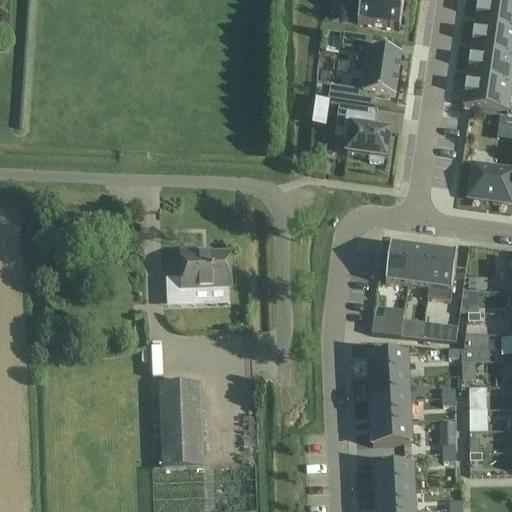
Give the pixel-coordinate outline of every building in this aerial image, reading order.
[(374,0),(373,0),(360,0),(357,26),(358,26),(359,25),(398,31),(400,32),(404,3),(402,3),(402,4),(388,2),(389,1),(379,0),(374,0)] [(511,6),(478,2),(474,28),(511,33),(511,6)] [(511,33),(474,28),(470,54),(511,59),(511,33)] [(395,99),(401,56),(369,51),(363,93),(357,92),(356,106),(373,108),(375,96),(395,99)] [(511,59),(470,54),(466,81),(511,86),(511,85),(511,59)] [(466,81),(462,108),(508,114),(511,96),(511,86),(466,81)] [(310,124),(323,126),(327,101),(314,99),(310,124)] [(386,162),(390,134),(367,131),(370,113),(339,109),(335,138),(348,140),(346,156),(369,160),(369,164),(383,166),(384,162),(386,162)] [(511,121),(506,120),(503,141),(511,141),(511,121)] [(511,173),(473,168),(469,199),(510,205),(511,193),(511,173)] [(391,248),(386,286),(408,289),(413,251),(391,248)] [(413,251),(408,289),(428,292),(433,254),(413,251)] [(182,254),(183,274),(184,293),(230,291),(229,256),(200,257),(200,253),(182,254)] [(433,254),(428,292),(451,294),(456,257),(433,254)] [(462,294),(461,306),(478,306),(478,296),(475,296),(462,294)] [(478,317),(468,317),(468,325),(480,325),(480,317),(478,317)] [(373,321),(371,337),(401,340),(403,324),(383,322),(373,321)] [(403,324),(401,340),(423,343),(425,326),(403,323),(403,324)] [(425,326),(423,343),(456,346),(458,330),(425,326)] [(453,353),(448,353),(448,363),(461,362),(461,353),(453,353)] [(464,353),(461,353),(461,362),(461,365),(490,365),(489,353),(464,353)] [(408,357),(366,360),(367,384),(410,382),(408,357)] [(475,367),(462,367),(462,384),(475,384),(475,367)] [(203,380),(205,414),(217,413),(215,379),(203,380)] [(410,382),(367,384),(368,405),(411,403),(410,382)] [(200,388),(158,389),(162,472),(204,470),(200,388)] [(455,393),(441,393),(441,402),(455,401),(455,393)] [(455,401),(441,402),(442,410),(455,410),(455,401)] [(370,405),(368,405),(369,427),(373,427),(406,425),(412,425),(411,403),(405,404),(370,405)] [(468,424),(468,432),(486,431),(486,424),(468,424)] [(373,427),(369,427),(370,451),(413,449),(412,425),(406,425),(373,427)] [(477,439),(468,439),(468,451),(478,451),(477,439)] [(455,449),(442,450),(442,458),(455,458),(455,449)] [(482,457),(469,457),(469,465),(482,465),(482,457)] [(455,458),(442,458),(442,466),(455,466),(455,458)] [(414,469),(372,472),(373,497),(415,494),(414,469)] [(416,511),(415,494),(373,497),(373,511),(416,511)]
